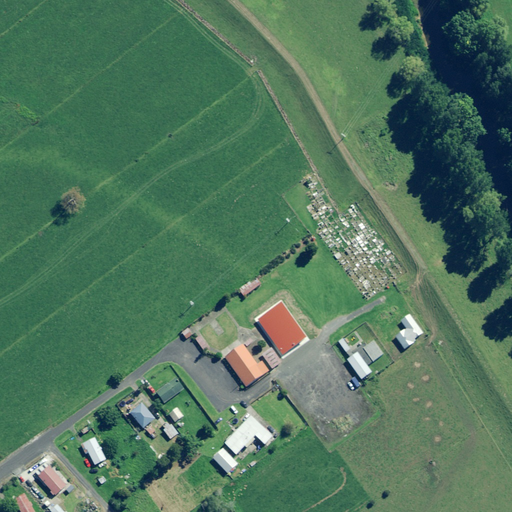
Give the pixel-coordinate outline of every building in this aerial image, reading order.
[(260,286),(257,282),(251,286),(249,283),(239,291),(244,297),(260,286)] [(313,338),(287,304),(264,322),(289,356),(313,338)] [(424,336),(409,316),(401,322),(406,329),(395,338),(405,350),(414,343),(424,336)] [(210,350),(201,337),(196,341),(205,354),(210,350)] [(342,339),(337,342),(346,353),(350,350),(342,339)] [(263,371),(241,342),(225,354),(247,384),(263,371)] [(383,355),(373,342),(363,351),(373,363),(383,355)] [(286,357),(276,343),(261,355),(270,368),(286,357)] [(357,353),(347,361),(362,380),(372,372),(357,353)] [(155,393),(163,403),(183,389),(175,378),(155,393)] [(154,420),(141,404),(130,414),(143,429),(154,420)] [(184,417),(178,408),(169,415),(175,423),(184,417)] [(273,438),(251,417),(224,445),(236,456),(245,447),(247,449),(257,438),(265,446),(273,438)] [(170,440),(178,435),(171,426),(170,426),(167,422),(162,426),(165,430),(164,431),(170,440)] [(155,432),(151,427),(147,431),(151,436),(155,432)] [(106,460),(95,439),(81,446),(86,456),(89,454),(95,466),(106,460)] [(237,465),(223,450),(213,459),(227,474),(237,465)] [(35,474),(51,492),(49,494),(52,497),(54,495),(55,497),(66,487),(49,467),(45,471),(42,467),(35,474)] [(73,487),(70,485),(64,490),(67,493),(73,487)] [(13,499),(14,501),(20,511),(33,511),(31,507),(32,507),(30,502),(29,503),(24,495),(20,497),(19,496),(13,499)]
